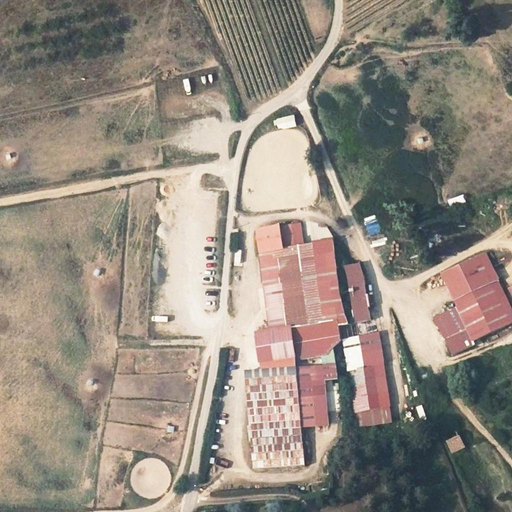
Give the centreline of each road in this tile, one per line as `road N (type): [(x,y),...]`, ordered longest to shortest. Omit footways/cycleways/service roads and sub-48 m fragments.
road 1 (unclassified): [(186,511),(245,136),(301,87),(329,47),(337,0)]
road 2 (track): [(301,87),(374,276),(389,287),(511,228)]
road 3 (track): [(0,200),(237,165)]
road 4 (track): [(511,464),(448,383),(411,283)]
road 5 (track): [(314,511),(271,496),(148,511)]
